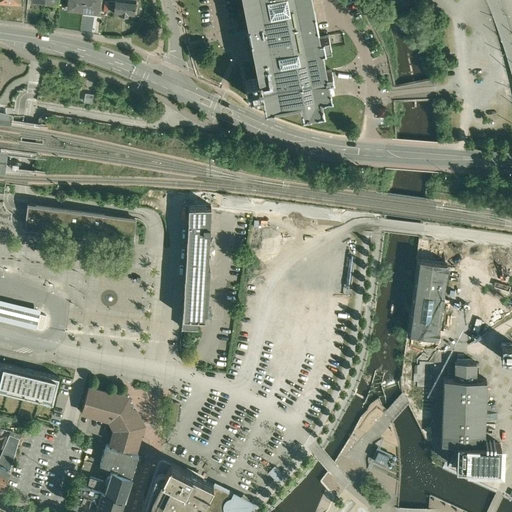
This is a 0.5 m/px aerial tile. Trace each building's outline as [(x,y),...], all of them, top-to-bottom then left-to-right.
[(84,0),(69,0),(69,8),(83,10),(84,0)] [(84,0),(83,10),(101,12),(103,0),(102,0),(84,0)] [(116,0),(115,13),(135,15),(136,0),(116,0)] [(243,0),(249,24),(248,24),(249,26),(250,30),(251,39),(252,39),(260,79),(247,81),(246,82),(249,96),(252,95),(252,96),(260,95),(260,94),(263,93),(264,100),(263,100),(265,108),(274,106),(300,101),(301,106),(301,107),(302,114),(304,114),(311,113),(311,112),(314,112),(322,110),(322,111),(323,111),(321,98),(333,96),(330,84),(329,84),(327,78),(333,77),(332,70),(326,71),(322,48),(331,46),(329,35),(319,37),(317,26),(318,26),(315,11),(314,11),(312,0),(243,0)] [(93,94),(86,93),(85,101),(92,102),(93,94)] [(387,117),(388,108),(377,108),(377,116),(387,117)] [(0,123),(11,125),(12,121),(12,120),(12,115),(13,113),(1,111),(0,110),(0,123)] [(211,204),(189,205),(183,316),(198,317),(205,318),(205,311),(207,312),(210,265),(208,265),(211,204)] [(85,212),(36,206),(36,207),(28,206),(25,229),(100,239),(133,243),(137,220),(102,215),(85,213),(85,212)] [(448,264),(417,260),(407,333),(438,337),(448,264)] [(0,297),(0,318),(38,328),(43,309),(0,297)] [(198,317),(183,316),(182,327),(198,328),(198,317)] [(511,342),(501,343),(501,345),(500,353),(501,353),(501,356),(502,356),(502,358),(503,358),(503,356),(511,356),(511,342)] [(0,362),(0,389),(52,403),(59,376),(0,362)] [(457,444),(469,444),(469,465),(509,466),(509,444),(489,444),(489,379),(477,379),(477,364),(469,364),(464,364),(457,364),(457,378),(444,378),(443,444),(457,444)] [(124,395),(118,394),(117,393),(114,393),(113,394),(111,393),(109,392),(109,393),(104,391),(102,390),(102,391),(97,389),(95,388),(95,389),(90,387),(89,386),(81,412),(110,420),(115,429),(111,444),(135,450),(136,451),(139,442),(138,442),(140,436),(141,435),(140,434),(141,432),(142,431),(143,429),(144,427),(144,425),(143,422),(142,421),(139,416),(139,415),(139,414),(138,414),(136,411),(132,409),(134,403),(128,402),(129,397),(125,396),(124,395)] [(172,402),(168,426),(176,427),(180,403),(172,402)] [(0,428),(7,430),(8,430),(13,418),(0,414),(0,428)] [(4,449),(0,457),(0,464),(11,470),(21,436),(14,433),(13,436),(10,435),(5,446),(4,449)] [(139,455),(123,449),(123,450),(115,447),(107,444),(100,464),(112,468),(115,469),(115,467),(119,468),(118,471),(132,476),(139,455)] [(143,511),(237,511),(238,511),(239,510),(240,509),(240,507),(240,505),(240,503),(239,501),(237,500),(236,499),(234,499),(235,495),(213,485),(213,484),(164,459),(163,459),(161,459),(160,460),(160,461),(143,511)] [(0,464),(0,487),(1,488),(11,470),(0,464)] [(282,473),(276,467),(269,473),(276,479),(282,473)] [(118,471),(112,470),(110,477),(108,477),(106,484),(107,485),(107,486),(105,492),(125,499),(132,476),(118,471)] [(92,474),(82,471),(79,483),(88,486),(90,477),(91,477),(92,474)] [(91,477),(90,477),(88,486),(102,491),(105,492),(107,486),(107,485),(103,483),(103,481),(91,477)] [(102,491),(78,484),(74,501),(82,502),(84,495),(93,498),(90,505),(93,506),(97,506),(102,491)] [(105,492),(102,491),(97,506),(94,511),(120,511),(125,499),(105,492)] [(82,502),(74,501),(71,511),(77,511),(79,505),(81,506),(82,502)]
